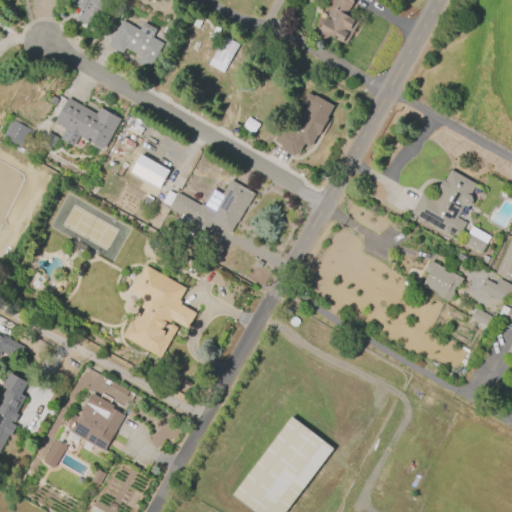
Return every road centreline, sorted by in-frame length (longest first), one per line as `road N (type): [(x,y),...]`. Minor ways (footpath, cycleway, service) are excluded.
road 1 (residential): [(145,511),(436,0)]
road 2 (residential): [(278,282),(495,416),(511,416),(490,376),(458,394)]
road 3 (residential): [(321,204),(48,46)]
road 4 (residential): [(206,0),(385,90)]
road 5 (residential): [(511,161),(385,90)]
